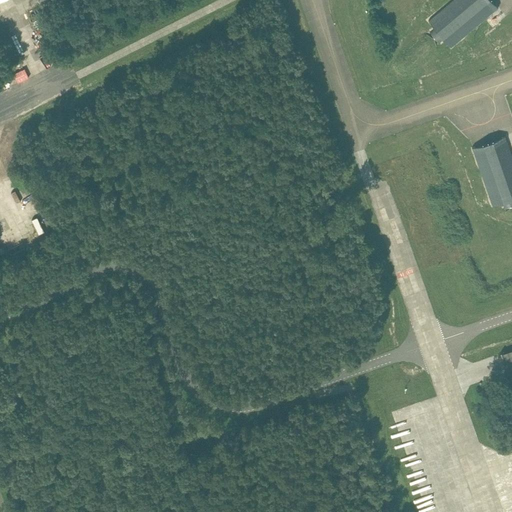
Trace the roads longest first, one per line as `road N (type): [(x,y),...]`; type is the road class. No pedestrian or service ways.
road 1 (unknown): [(213,0),(0,107)]
road 2 (unknown): [(435,342),(365,132)]
road 3 (unknown): [(511,74),(365,132)]
road 4 (unknown): [(365,132),(319,0)]
